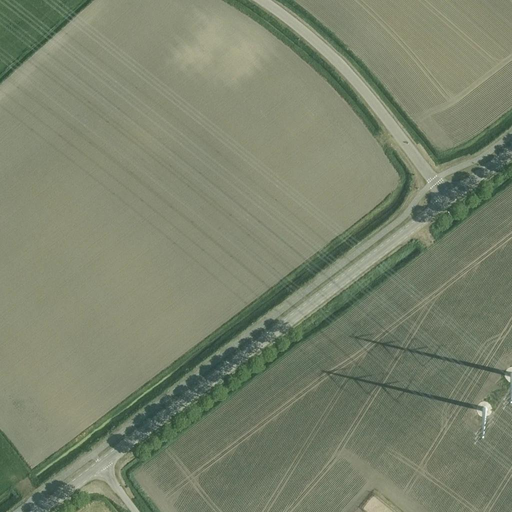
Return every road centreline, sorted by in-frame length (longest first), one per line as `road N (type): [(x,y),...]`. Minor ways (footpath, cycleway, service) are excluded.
road 1 (tertiary): [(101,465),(448,201)]
road 2 (unclassified): [(448,201),(374,103),(259,0)]
